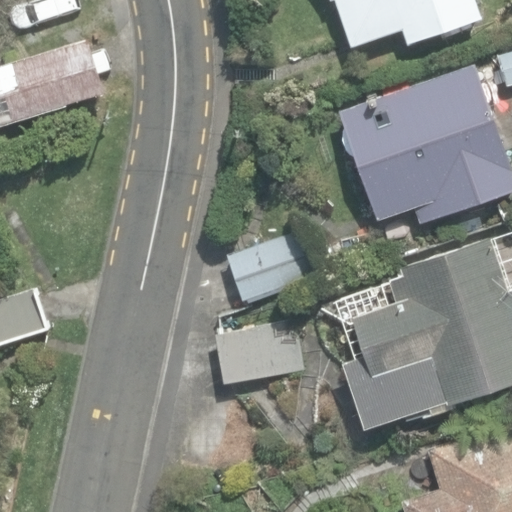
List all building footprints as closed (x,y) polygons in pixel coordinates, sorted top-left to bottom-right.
[(337,0),(354,45),(405,27),(410,43),(485,16),(479,0),(337,0)] [(0,63),(0,123),(108,91),(92,36),(0,63)] [(511,47),(500,51),(507,82),(511,80),(511,47)] [(415,204),(421,222),(511,189),(511,157),(477,60),(340,110),(379,217),(415,204)] [(347,361),(368,425),(419,408),(423,418),(457,407),(455,400),(511,381),(511,229),(405,266),(407,273),(338,296),(359,357),(347,361)] [(231,253),(245,300),(320,277),(306,230),(231,253)] [(0,347),(54,330),(39,282),(0,294),(0,347)] [(215,334),(225,382),(303,366),(293,318),(215,334)] [(402,495),(408,511),(511,511),(511,417),(428,445),(440,483),(402,495)]
